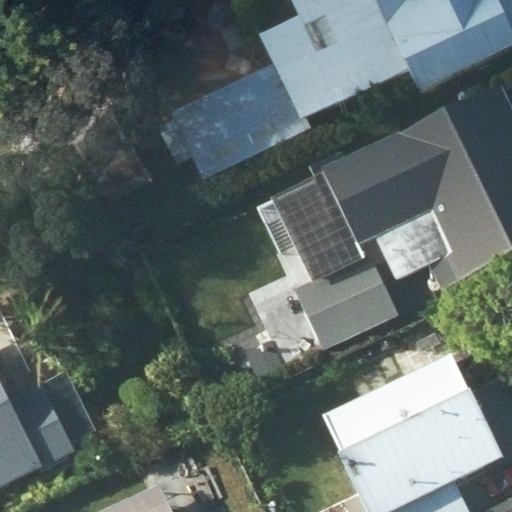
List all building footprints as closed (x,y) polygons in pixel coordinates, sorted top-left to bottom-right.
[(511,0),(264,0),(277,27),(240,44),(254,74),(144,125),(167,173),(184,166),(194,188),(302,137),(297,127),(384,86),(393,105),(511,49),(511,0)] [(511,261),(511,141),(487,92),(271,196),(308,271),(362,245),(383,289),(416,273),(430,301),(511,261)] [(388,323),(358,263),(284,298),(313,360),(388,323)] [(0,493),(38,475),(30,458),(62,442),(42,401),(47,398),(6,314),(0,316),(0,493)] [(500,460),(447,353),(313,419),(359,511),(482,511),(465,477),(500,460)] [(157,511),(147,490),(100,511),(157,511)]
